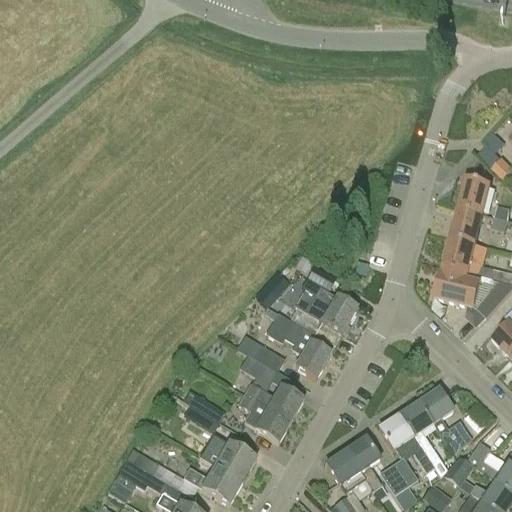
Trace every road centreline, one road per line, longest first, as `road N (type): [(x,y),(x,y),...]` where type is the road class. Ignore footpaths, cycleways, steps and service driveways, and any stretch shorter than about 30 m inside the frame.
road 1 (unclassified): [(482,59),(455,44),(282,39),(232,22)]
road 2 (residential): [(394,296),(448,103),(482,59)]
road 3 (residential): [(274,511),(394,296)]
road 4 (residential): [(511,408),(394,296)]
